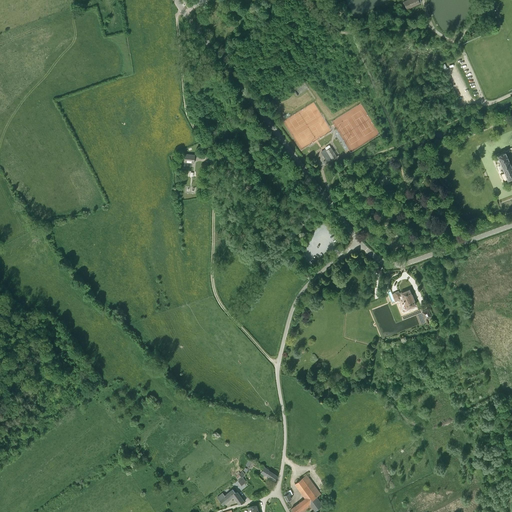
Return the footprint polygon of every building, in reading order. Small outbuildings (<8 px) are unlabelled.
[(407,9),(415,6),(420,3),(418,0),(407,0),(403,2),(407,9)] [(325,164),(337,157),(331,147),(326,150),(326,149),(321,152),(326,160),(323,161),(325,164)] [(498,156),(506,175),(508,180),(511,177),(511,168),(505,152),(498,156)] [(194,162),(195,155),(185,154),(184,162),(194,162)] [(404,309),(410,307),(415,305),(409,290),(404,292),(404,291),(399,293),(398,291),(395,293),(392,294),(394,299),(395,301),(398,300),(398,301),(403,299),(404,303),(402,304),(403,305),(402,306),(403,307),(403,308),(404,308),(404,309)] [(428,310),(422,312),(425,319),(431,317),(428,310)] [(278,476),(264,468),(261,473),(266,476),(266,475),(275,480),(278,476)] [(236,477),(239,481),(238,481),(242,485),(246,482),(243,477),(244,475),(242,472),(237,475),(236,477)] [(320,493),(314,485),(306,475),(295,483),(306,498),(291,509),(292,511),(297,511),(316,496),(316,497),(320,493)] [(237,492),(236,492),(234,489),(230,491),(225,496),(222,493),(217,497),(218,499),(223,504),(233,495),(240,504),(244,502),(237,492)] [(318,508),(322,505),(316,497),(316,496),(297,511),(304,511),(312,506),(315,509),(311,511),(315,511),(315,510),(318,508)]
